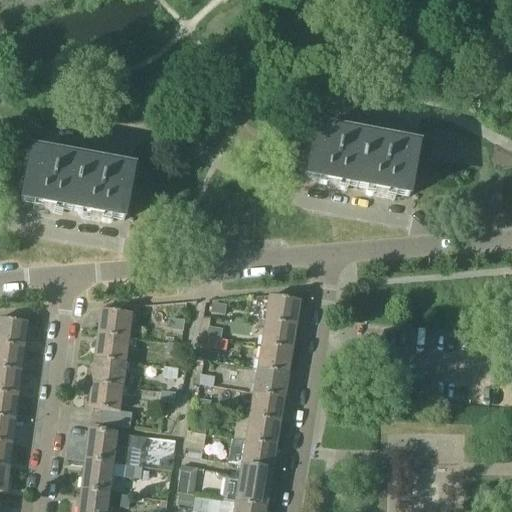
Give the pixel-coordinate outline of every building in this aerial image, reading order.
[(484,79),(466,80),(467,96),(485,95),(484,79)] [(339,185),(356,188),(366,140),(314,130),(305,179),(326,183),(325,188),(338,190),(339,185)] [(366,140),(356,188),(374,192),(373,197),(386,199),(387,194),(408,198),(417,149),(366,140)] [(55,209),(72,212),(81,163),(29,154),(20,202),(41,206),(41,211),(54,214),(55,209)] [(81,163),(72,212),(89,215),(88,220),(101,222),(102,218),(124,221),(133,173),(81,163)] [(269,298),(265,323),(296,328),(300,304),(269,298)] [(228,306),(215,304),(213,313),(226,315),(228,306)] [(100,312),(97,337),(128,341),(132,316),(100,312)] [(0,321),(0,346),(24,350),(27,325),(0,321)] [(184,323),(170,321),(169,330),(183,332),(184,323)] [(265,323),(261,347),(292,352),(296,328),(265,323)] [(207,338),(220,341),(222,332),(208,330),(207,338)] [(97,337),(94,361),(125,365),(128,341),(97,337)] [(220,341),(207,338),(205,350),(225,353),(227,342),(220,341)] [(181,347),(167,345),(166,354),(179,356),(181,347)] [(0,346),(0,371),(21,374),(24,350),(0,346)] [(261,347),(257,371),(288,376),(292,352),(261,347)] [(218,355),(204,353),(203,362),(216,364),(218,355)] [(94,361),(91,385),(122,389),(125,365),(94,361)] [(176,381),(178,372),(164,370),(163,379),(176,381)] [(0,371),(0,395),(18,398),(21,374),(0,371)] [(257,371),(253,395),(284,401),(288,376),(257,371)] [(200,378),(199,387),(213,389),(214,380),(200,378)] [(91,385),(88,410),(102,412),(99,426),(129,430),(131,415),(119,414),(122,389),(91,385)] [(175,395),(161,393),(159,404),(174,406),(175,395)] [(0,395),(0,420),(15,422),(18,398),(0,395)] [(253,395),(249,419),(280,425),(284,401),(253,395)] [(211,403),(210,403),(196,401),(194,412),(209,414),(211,403)] [(249,419),(245,444),(276,449),(280,425),(249,419)] [(0,444),(12,447),(15,422),(0,420),(0,444)] [(207,427),(192,424),(191,434),(190,435),(205,438),(207,427)] [(88,432),(85,463),(125,468),(128,468),(130,450),(136,450),(137,439),(116,436),(116,435),(115,435),(90,432),(88,432)] [(187,433),(184,450),(189,450),(202,452),(203,452),(203,451),(205,438),(190,435),(191,434),(187,433)] [(232,441),(228,465),(235,466),(235,467),(241,468),(242,468),(256,471),(257,471),(271,473),(272,473),(276,449),(245,444),(232,441)] [(0,444),(0,469),(9,471),(12,447),(0,444)] [(189,450),(187,459),(200,461),(202,452),(189,450)] [(85,463),(81,492),(108,496),(111,478),(123,480),(125,468),(85,463)] [(125,468),(123,480),(133,481),(133,480),(139,481),(140,470),(128,468),(125,468)] [(181,468),(177,495),(188,497),(192,470),(181,468)] [(0,469),(0,494),(6,496),(9,471),(0,469)] [(269,484),(271,475),(240,470),(238,479),(218,475),(217,480),(225,481),(224,486),(223,486),(222,494),(223,494),(221,502),(234,504),(234,503),(265,508),(269,484)] [(81,492),(78,511),(106,511),(108,496),(81,492)] [(121,497),(119,510),(129,511),(131,498),(121,497)] [(223,503),(221,511),(265,511),(266,510),(223,503)]
